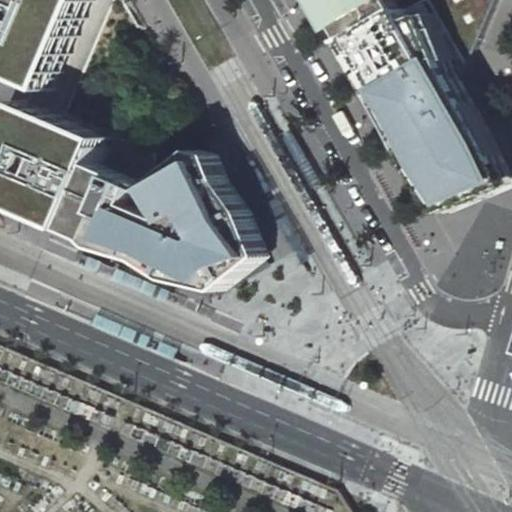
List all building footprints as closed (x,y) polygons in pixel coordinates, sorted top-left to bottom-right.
[(0,0),(0,66),(36,81),(48,86),(84,0),(0,0)] [(97,0),(84,0),(48,86),(58,91),(97,0)] [(338,0),(344,10),(340,12),(357,42),(429,0),(433,0),(472,65),(500,0),(338,0)] [(460,206),(511,176),(511,163),(495,135),(465,82),(472,65),(433,0),(429,0),(357,42),(460,206)] [(25,109),(0,168),(0,193),(62,221),(234,291),(274,256),(214,160),(165,188),(168,193),(167,194),(153,188),(154,184),(104,163),(112,147),(25,109)]
